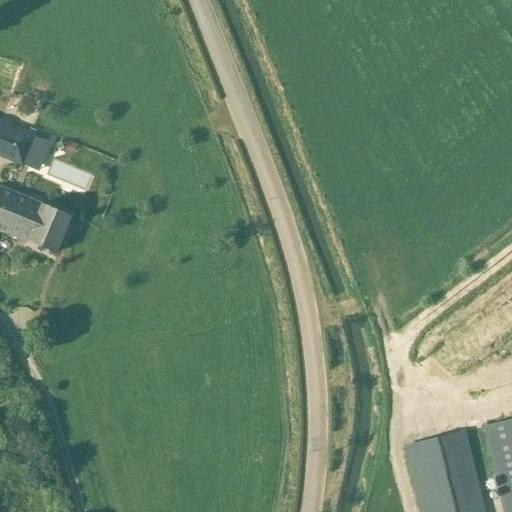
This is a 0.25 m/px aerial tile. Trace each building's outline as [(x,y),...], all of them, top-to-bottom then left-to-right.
[(36,135),(0,120),(0,157),(23,167),(36,135)] [(0,232),(25,243),(40,205),(0,188),(0,232)] [(55,255),(70,219),(41,207),(26,243),(55,255)] [(511,511),(511,421),(482,429),(502,511),(511,511)] [(484,511),(466,432),(404,450),(419,511),(484,511)]
